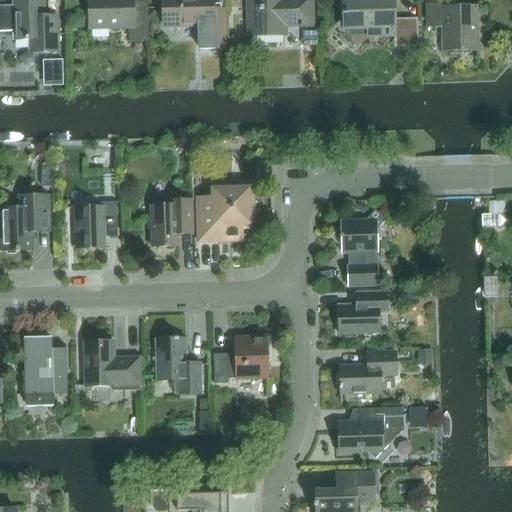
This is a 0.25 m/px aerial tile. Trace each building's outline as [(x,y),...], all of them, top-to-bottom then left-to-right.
[(0,33),(12,34),(12,40),(29,40),(29,46),(38,46),(38,53),(59,52),(58,18),(45,18),(44,0),(12,0),(13,5),(0,5),(0,33)] [(129,42),(148,41),(147,2),(133,2),(133,0),(88,0),(89,28),(129,27),(129,42)] [(200,50),(225,49),(224,9),(210,10),(209,0),(165,0),(166,28),(199,27),(200,50)] [(284,25),(311,25),(310,0),(248,0),(250,37),(284,36),(284,25)] [(394,48),(418,47),(417,19),(393,20),(392,0),(343,0),(344,29),(368,28),(368,36),(393,36),(394,48)] [(442,51),(477,51),(476,7),(442,8),(442,4),(425,4),(425,28),(442,28),(442,51)] [(318,46),(317,32),(303,33),(304,47),(318,46)] [(62,60),(52,60),(53,86),(63,85),(62,60)] [(241,229),(253,229),(252,185),(209,186),(209,199),(197,199),(198,243),(241,241),(241,229)] [(3,250),(0,250),(0,251),(33,251),(32,233),(49,233),(49,223),(48,196),(18,197),(19,209),(2,209),(3,250)] [(151,247),(178,247),(178,235),(193,235),(192,201),(176,201),(176,205),(150,206),(151,247)] [(504,202),(489,203),(489,216),(498,216),(504,215),(504,202)] [(76,208),(77,250),(103,249),(103,237),(117,237),(116,203),(101,203),(101,208),(76,208)] [(366,221),(341,221),(341,228),(336,233),(346,243),(346,246),(341,247),(341,254),(349,254),(349,267),(347,267),(348,287),(378,286),(376,230),(384,221),(374,212),(366,221)] [(386,305),(386,293),(362,294),(362,306),(338,306),(339,335),(379,334),(378,306),(386,305)] [(228,380),(268,379),(267,337),(235,338),(235,354),(213,355),(214,385),(228,384),(228,380)] [(201,394),(200,363),(186,364),(185,339),(177,340),(177,338),(173,338),(173,340),(155,340),(156,355),(152,360),(156,364),(157,381),(174,381),(174,395),(201,394)] [(141,391),(140,357),(113,358),(113,341),(112,341),(112,345),(86,346),(86,342),(84,342),(86,387),(113,387),(113,392),(141,391)] [(52,343),(24,344),(25,373),(22,373),(25,383),(25,404),(53,403),(53,395),(67,395),(66,349),(52,350),(52,343)] [(430,351),(419,352),(419,360),(431,360),(430,351)] [(396,376),(395,353),(367,354),(367,366),(340,367),(340,385),(339,386),(339,389),(340,389),(340,395),(380,394),(380,376),(396,376)] [(421,408),(402,409),(402,417),(422,416),(421,408)] [(348,424),(341,424),(342,453),(367,452),(375,459),(388,445),(382,440),(382,433),(400,432),(403,432),(402,417),(402,409),(374,409),(353,410),(353,424),(348,424)] [(210,412),(199,412),(199,431),(210,431),(210,412)] [(356,511),(356,504),(374,503),(373,473),(336,474),(336,490),(322,491),(322,489),(313,489),(314,507),(315,507),(315,511),(356,511)] [(229,511),(228,494),(168,496),(168,492),(150,492),(151,506),(152,509),(153,511),(229,511)]
